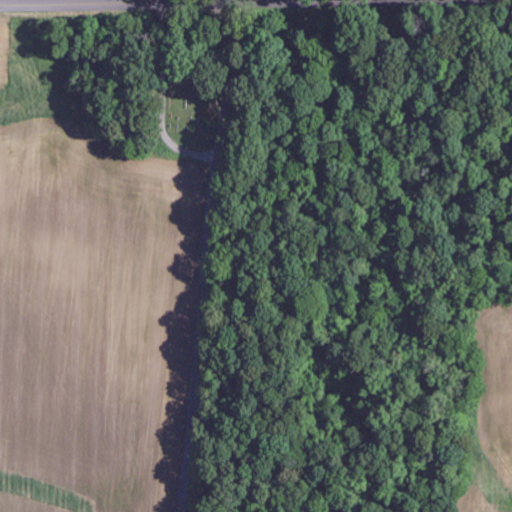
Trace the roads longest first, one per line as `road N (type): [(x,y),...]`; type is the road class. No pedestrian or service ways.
road 1 (residential): [(180,511),(242,1)]
road 2 (tertiary): [(0,6),(295,0)]
